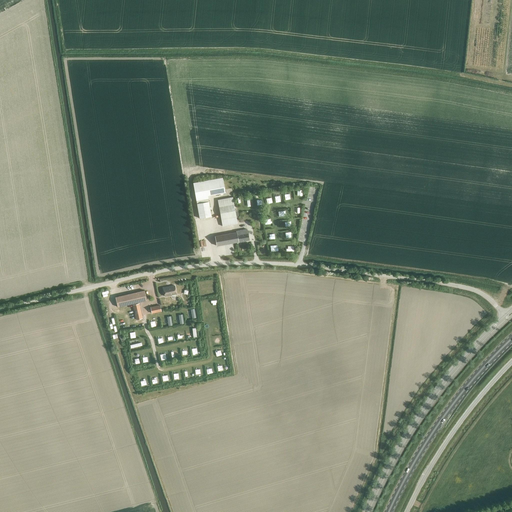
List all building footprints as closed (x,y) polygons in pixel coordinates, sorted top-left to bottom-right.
[(199,218),(211,216),(207,195),(225,192),(222,177),(193,183),(199,218)] [(222,226),(237,223),(232,197),(217,200),(222,226)] [(216,246),(249,240),(247,229),(236,231),(236,232),(215,236),(216,246)] [(175,285),(163,287),(165,296),(176,294),(175,285)] [(145,290),(115,297),(118,307),(147,300),(145,290)] [(132,305),(136,319),(142,318),(139,303),(132,305)] [(152,313),(161,311),(160,305),(150,307),(152,313)]
